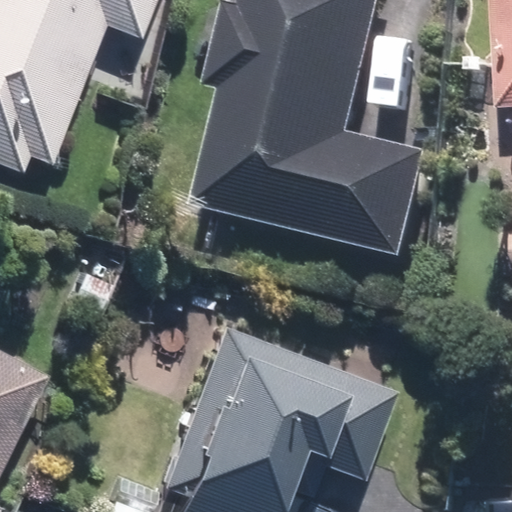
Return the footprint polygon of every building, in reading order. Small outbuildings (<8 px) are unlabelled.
[(0,0),(0,169),(16,176),(23,159),(43,167),(97,30),(129,43),(145,0),(0,0)] [(207,92),(217,94),(193,207),(399,250),(418,157),(347,142),(376,0),(247,0),(246,9),(225,4),(207,92)] [(511,0),(492,0),(494,110),(511,109),(511,0)] [(385,388),(220,331),(157,511),(255,511),(264,486),(299,498),(310,464),(354,479),(385,388)] [(0,441),(33,373),(0,356),(0,441)]
